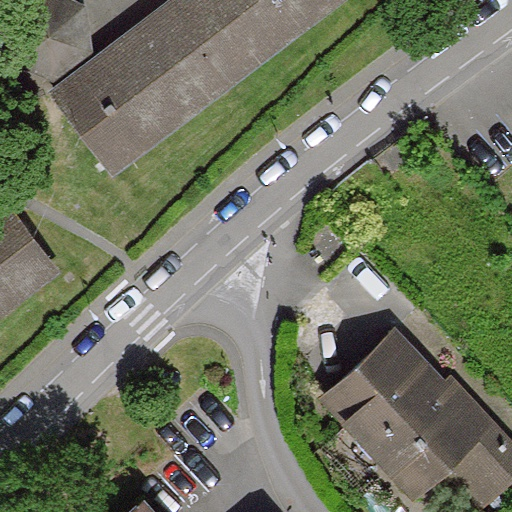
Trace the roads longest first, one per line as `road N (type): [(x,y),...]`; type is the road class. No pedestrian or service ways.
road 1 (residential): [(511,11),(275,193)]
road 2 (residential): [(175,284),(0,454)]
road 3 (residential): [(275,193),(257,358)]
road 4 (residential): [(257,358),(274,445),(311,511)]
road 5 (residential): [(275,193),(175,284)]
